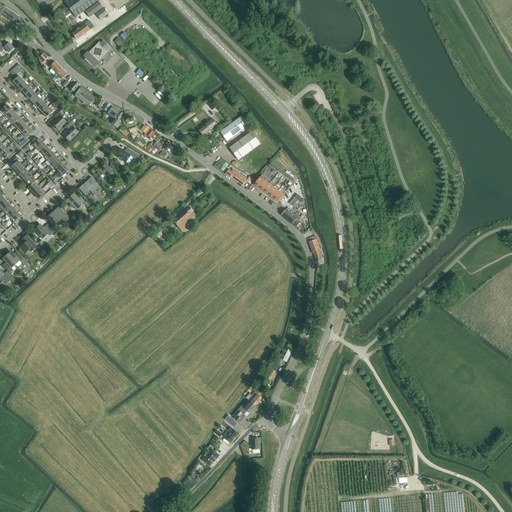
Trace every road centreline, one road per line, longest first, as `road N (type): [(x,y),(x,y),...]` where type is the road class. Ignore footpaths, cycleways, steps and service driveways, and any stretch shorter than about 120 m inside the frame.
road 1 (unclassified): [(269,422),(307,324),(306,246),(280,218),(113,98)]
road 2 (secondary): [(327,333),(344,256),(329,178),(285,111),(175,0)]
road 3 (track): [(503,511),(477,484),(421,456),(359,352)]
road 4 (unknown): [(374,239),(382,251),(395,241),(383,186),(362,125),(341,127)]
road 5 (unclassified): [(172,511),(269,422)]
road 6 (residential): [(85,170),(0,80)]
